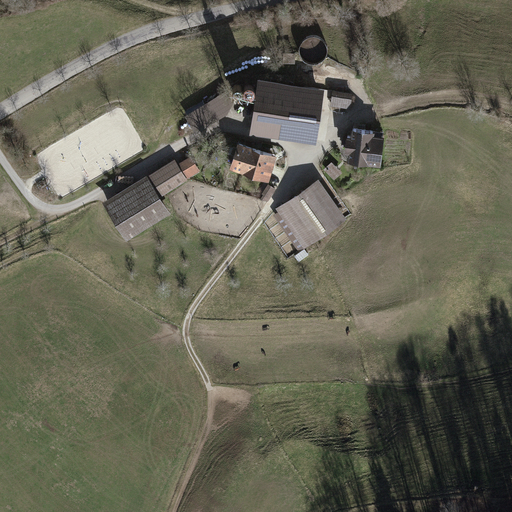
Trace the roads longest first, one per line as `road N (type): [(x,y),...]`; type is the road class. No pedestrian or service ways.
road 1 (track): [(0,156),(34,208),(62,214),(223,125),(297,153),(302,175),(271,204),(189,316),(187,342),(210,390)]
road 2 (unclassified): [(0,113),(108,48),(265,0)]
road 3 (track): [(173,511),(208,424),(210,390)]
road 4 (track): [(487,511),(473,500),(367,511)]
